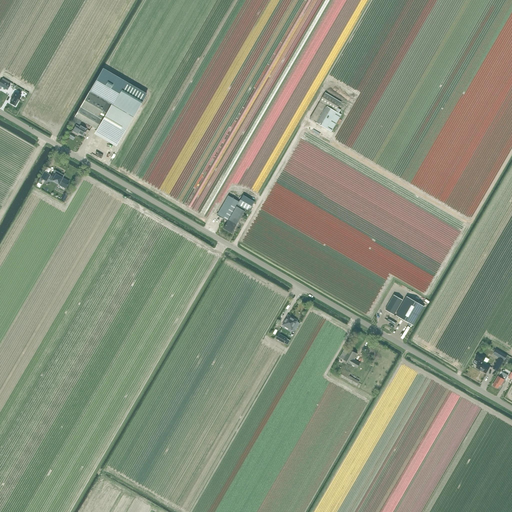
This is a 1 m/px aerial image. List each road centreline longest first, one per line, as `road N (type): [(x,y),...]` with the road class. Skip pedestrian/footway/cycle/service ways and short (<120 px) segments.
road 1 (unclassified): [(511,411),(0,115)]
road 2 (unknown): [(228,251),(325,82)]
